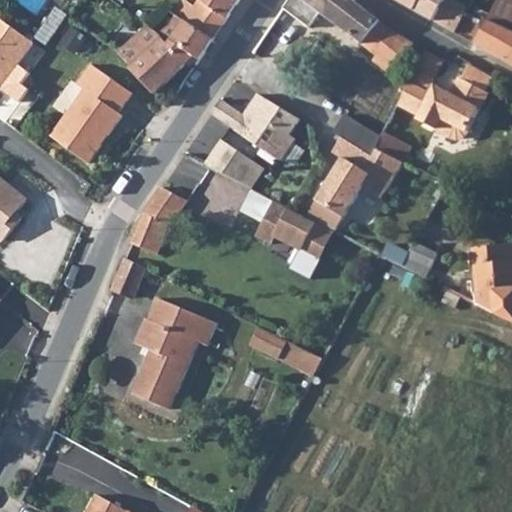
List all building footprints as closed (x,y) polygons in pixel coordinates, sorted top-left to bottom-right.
[(240,0),(198,0),(197,2),(193,0),(181,0),(173,11),(179,15),(185,19),(186,18),(215,39),(240,0)] [(358,2),(357,0),(289,0),(284,9),(309,29),(322,14),(379,57),(397,33),(380,18),(362,5),(358,2)] [(397,0),(435,22),(445,0),(397,0)] [(466,12),(468,7),(454,0),(445,0),(435,22),(457,34),(466,12)] [(511,0),(498,0),(488,23),(511,33),(511,0)] [(476,45),(488,23),(466,12),(457,34),(476,45)] [(38,43),(49,49),(68,20),(57,13),(38,43)] [(134,67),(133,68),(152,88),(157,93),(197,53),(202,56),(215,39),(186,18),(185,19),(179,15),(174,22),(162,34),(131,64),(134,67)] [(0,87),(0,88),(33,45),(0,20),(0,87)] [(511,33),(488,23),(476,45),(511,65),(511,33)] [(150,25),(120,52),(131,64),(162,34),(150,25)] [(416,44),(397,33),(379,57),(376,62),(393,73),(416,44)] [(446,59),(428,51),(401,104),(422,115),(420,119),(454,136),(461,136),(467,134),(488,93),(486,92),(464,81),(462,79),(453,96),(432,85),(446,59)] [(88,73),(92,76),(85,87),(87,89),(53,135),(90,162),(125,115),(121,112),(135,93),(95,63),(88,73)] [(472,65),(464,81),(486,92),(494,77),(472,65)] [(80,83),(85,87),(92,76),(88,73),(80,83)] [(212,114),(282,162),(283,159),(294,144),(297,139),(291,135),(302,119),(259,94),(245,116),(222,100),(212,114)] [(383,138),(346,115),(335,133),(343,138),(366,152),(374,156),(377,149),(383,138)] [(383,138),(377,149),(404,163),(413,147),(385,133),(383,138)] [(366,152),(343,138),(334,153),(344,159),(345,158),(358,165),(366,152)] [(224,141),(207,165),(252,189),(265,169),(224,141)] [(294,144),(283,159),(294,167),(305,152),(294,144)] [(382,198),(404,163),(377,149),(374,156),(366,152),(358,165),(345,158),(344,159),(308,218),(336,232),(364,187),(382,198)] [(31,200),(0,175),(0,232),(9,240),(26,218),(21,213),(31,200)] [(189,201),(163,187),(148,211),(135,243),(154,251),(160,253),(172,226),(183,211),(189,201)] [(242,212),(264,223),(275,201),(254,190),(242,212)] [(312,280),(336,232),(308,218),(275,201),(264,223),(258,236),(274,244),(278,237),(302,250),(292,269),(312,280)] [(416,243),(404,267),(427,279),(439,254),(416,243)] [(510,321),(511,321),(511,254),(480,259),(486,309),(496,315),(510,321)] [(147,266),(129,257),(115,292),(136,301),(150,267),(147,266)] [(466,289),(462,298),(474,304),(478,295),(466,289)] [(172,391),(181,395),(204,342),(213,346),(223,322),(164,297),(156,319),(153,318),(142,343),(155,349),(137,394),(165,406),(172,391)] [(318,375),(328,356),(265,325),(256,344),(318,375)] [(172,391),(165,406),(174,410),(181,395),(172,391)] [(129,511),(97,494),(87,511),(129,511)]
